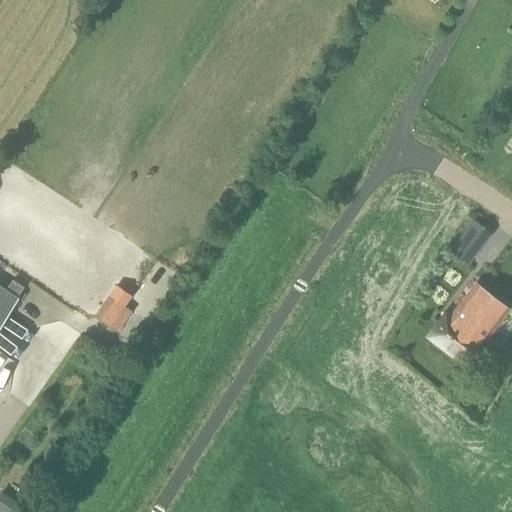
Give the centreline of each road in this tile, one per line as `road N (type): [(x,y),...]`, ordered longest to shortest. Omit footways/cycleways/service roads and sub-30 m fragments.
road 1 (residential): [(263,350),(397,141),(511,214)]
road 2 (residential): [(511,503),(263,350)]
road 3 (residential): [(162,511),(263,350)]
